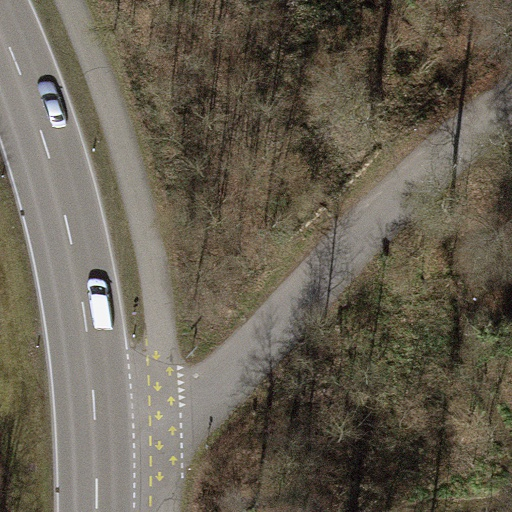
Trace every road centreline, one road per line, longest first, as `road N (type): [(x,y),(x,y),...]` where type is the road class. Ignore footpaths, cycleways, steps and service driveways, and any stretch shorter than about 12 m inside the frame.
road 1 (unclassified): [(511,103),(394,197),(226,384),(167,428),(96,444)]
road 2 (secondary): [(0,23),(58,183),(83,301),(96,444)]
